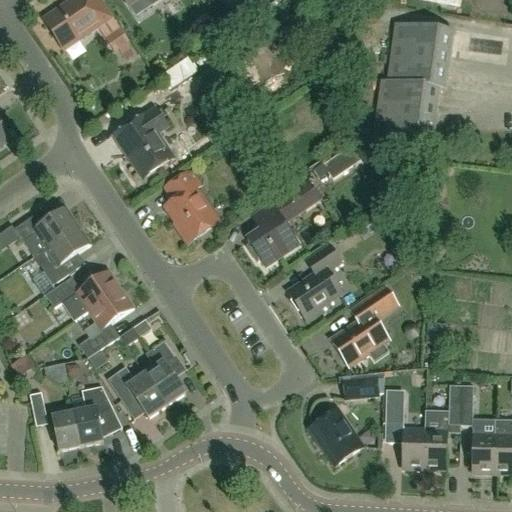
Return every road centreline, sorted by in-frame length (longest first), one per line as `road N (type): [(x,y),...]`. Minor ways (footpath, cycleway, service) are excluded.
road 1 (residential): [(243,405),(281,392),(289,368),(230,277),(204,267),(161,285)]
road 2 (residential): [(0,491),(67,493),(155,473)]
road 3 (residential): [(161,285),(70,157)]
road 4 (residential): [(243,405),(161,285)]
road 5 (residential): [(70,157),(0,39)]
